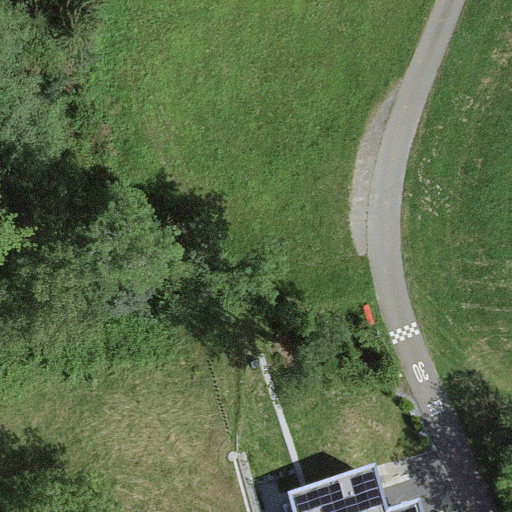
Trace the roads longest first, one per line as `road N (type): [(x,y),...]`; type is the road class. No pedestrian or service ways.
road 1 (track): [(407,338),(380,252),(386,179),(455,0)]
road 2 (residential): [(484,511),(407,338)]
